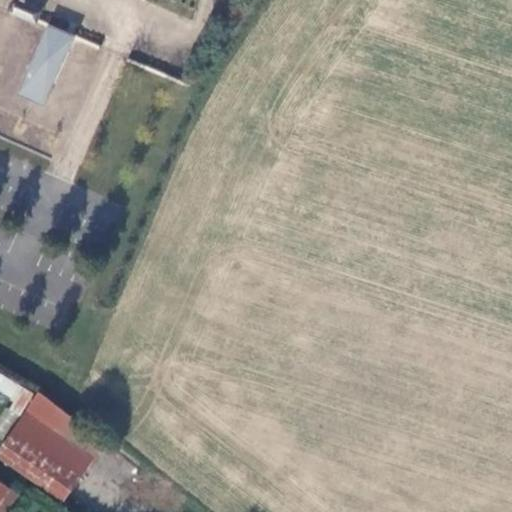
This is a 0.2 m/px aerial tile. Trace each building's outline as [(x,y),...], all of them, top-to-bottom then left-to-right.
[(10,0),(7,8),(39,22),(43,11),(18,0),(10,0)] [(43,26),(17,90),(43,100),(69,36),(43,26)] [(94,59),(98,47),(79,41),(75,53),(94,59)] [(38,393),(0,451),(0,462),(28,481),(63,505),(103,444),(38,393)] [(0,438),(16,414),(3,406),(0,411),(0,438)] [(0,511),(7,511),(19,495),(0,482),(0,511)]
